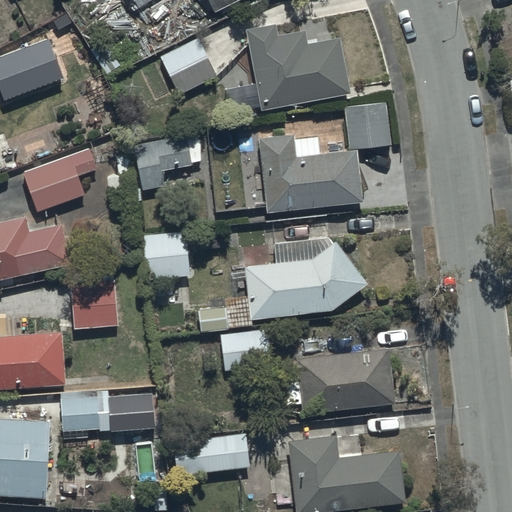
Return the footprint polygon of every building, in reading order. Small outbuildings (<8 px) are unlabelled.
[(151,0),(132,0),(138,9),(151,0)] [(206,0),(213,13),(239,0),(206,0)] [(348,95),(338,39),(306,45),(303,31),(276,36),(274,25),(245,30),(260,111),(348,95)] [(179,95),(215,77),(196,39),(160,57),(179,95)] [(0,61),(13,97),(54,82),(39,40),(0,54),(0,61)] [(389,146),(385,103),(343,107),(347,150),(389,146)] [(162,187),(160,172),(190,167),(190,163),(203,161),(199,134),(132,145),(139,191),(162,187)] [(263,189),(265,212),(361,203),(356,152),(318,155),(316,138),(293,141),(292,136),(259,140),(261,163),(252,164),(254,190),(263,189)] [(88,150),(21,173),(35,212),(85,195),(78,176),(95,170),(88,150)] [(117,176),(106,176),(107,210),(132,209),(130,157),(116,157),(117,176)] [(0,279),(68,266),(60,225),(27,232),(25,219),(0,223),(0,279)] [(185,233),(141,236),(144,280),(187,277),(185,233)] [(249,321),(330,311),(366,285),(334,242),(309,261),(243,269),(245,284),(241,284),(242,293),(246,292),(249,321)] [(115,326),(113,280),(112,280),(111,269),(70,271),(71,282),(70,282),(72,328),(115,326)] [(196,311),(199,332),(225,329),(223,308),(196,311)] [(267,329),(218,335),(222,372),(271,366),(267,329)] [(0,389),(64,386),(61,333),(0,336),(0,389)] [(301,412),(301,414),(394,403),(388,349),(295,360),(297,375),(279,378),(283,414),(301,412)] [(60,394),(63,430),(156,423),(153,390),(97,395),(97,391),(60,394)] [(0,496),(45,498),(47,420),(0,418),(0,496)] [(247,469),(244,433),(171,440),(174,476),(247,469)] [(333,435),(286,441),(294,511),(328,511),(403,503),(397,452),(336,459),(333,435)]
